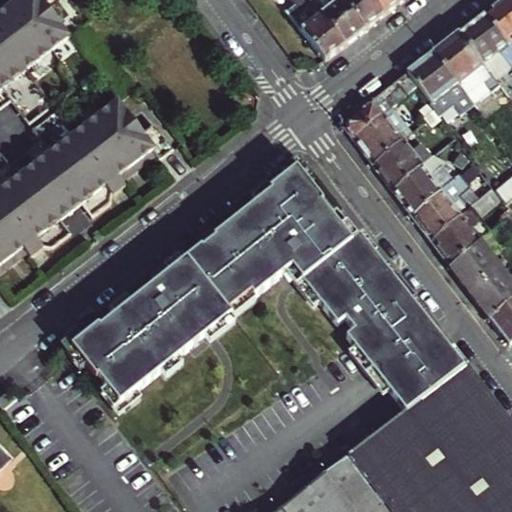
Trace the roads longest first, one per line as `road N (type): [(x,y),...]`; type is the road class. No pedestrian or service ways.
road 1 (residential): [(305,118),(0,352)]
road 2 (residential): [(502,375),(305,118)]
road 3 (residential): [(457,0),(305,118)]
road 4 (residential): [(215,0),(305,118)]
